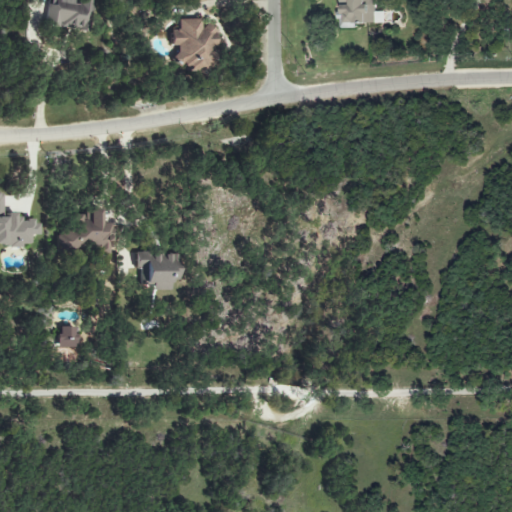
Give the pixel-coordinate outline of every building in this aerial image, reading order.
[(47,0),(44,26),(89,32),(92,0),(47,0)] [(386,23),(386,12),(376,12),(376,1),(370,1),(370,0),(341,0),(342,12),(339,12),(339,29),(356,28),(356,24),(386,23)] [(169,32),(170,47),(174,46),(175,63),(177,69),(194,69),(215,61),(210,47),(214,45),(214,39),(208,25),(201,28),(197,19),(177,20),(177,29),(169,32)] [(108,255),(107,224),(99,224),(99,211),(71,212),(72,232),(56,232),(57,248),(92,247),(93,256),(108,255)] [(0,246),(28,246),(28,235),(35,235),(35,220),(20,220),(20,215),(0,215),(0,246)] [(178,281),(177,253),(136,254),(136,284),(151,284),(151,291),(169,291),(169,281),(178,281)] [(75,327),(56,328),(57,349),(75,348),(75,327)]
